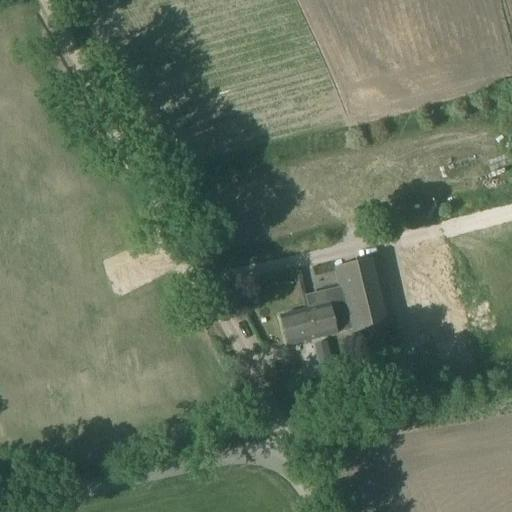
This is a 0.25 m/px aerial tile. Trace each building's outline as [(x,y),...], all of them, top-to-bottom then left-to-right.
[(421,112),(412,115),(420,146),(463,133),(461,125),(481,120),(482,125),(502,120),(494,91),(475,96),(476,100),(463,103),(458,84),(417,94),(421,112)] [(262,149),(239,154),(245,186),(336,166),(329,134),(288,143),(289,148),(263,154),(262,149)] [(45,214),(0,235),(0,349),(153,276),(114,195),(50,225),(45,214)] [(464,221),(403,234),(435,363),(491,345),(464,221)] [(304,297),(307,310),(280,317),(287,346),(337,334),(336,332),(348,329),(350,338),(394,327),(378,258),(333,269),(338,289),(304,297)] [(138,321),(96,333),(108,373),(186,350),(177,320),(162,325),(163,328),(142,334),(138,321)] [(312,345),(315,356),(329,353),(326,340),(312,345)]
